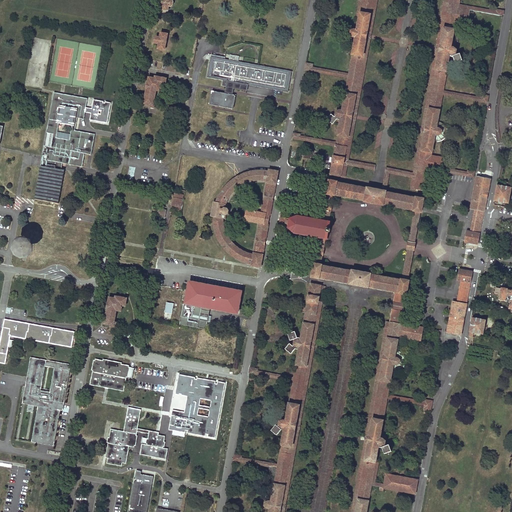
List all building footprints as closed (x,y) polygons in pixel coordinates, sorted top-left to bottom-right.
[(162,0),(161,10),(168,11),(168,6),(171,7),(172,6),(173,0),(162,0)] [(359,0),(356,17),(359,18),(357,31),(354,30),(351,31),(350,35),(353,37),(356,37),(349,74),(348,77),(342,111),(339,110),(336,112),(336,115),(334,117),(331,114),(327,119),(333,124),(337,119),(340,120),(336,143),(336,146),(330,174),(341,176),(372,0),(359,0)] [(372,0),(341,176),(345,177),(347,164),(348,160),(376,0),(372,0)] [(413,177),(410,189),(414,190),(415,188),(448,0),(444,0),(413,173),(413,177)] [(448,0),(415,188),(425,190),(429,169),(442,171),(442,168),(444,158),(431,156),(435,134),(438,135),(441,134),(441,131),(439,128),(436,128),(442,94),(443,91),(449,56),(453,57),(455,63),(462,61),(460,54),(456,55),(455,53),(456,50),(453,48),(451,47),(455,21),(467,24),(470,9),(458,7),(458,4),(459,0),(448,0)] [(458,4),(458,7),(470,9),(496,14),(496,11),(458,4)] [(159,43),(158,49),(165,50),(167,34),(161,33),(160,37),(156,37),(155,43),(159,43)] [(211,56),(207,77),(227,81),(227,78),(267,85),(267,88),(288,92),(292,71),(225,59),(211,56)] [(312,67),(312,70),(348,77),(349,74),(312,67)] [(147,89),(144,104),(150,105),(150,106),(155,108),(156,102),(154,102),(156,90),(160,91),(162,85),(165,86),(167,78),(155,76),(155,78),(149,77),(148,82),(147,82),(146,89),(147,89)] [(227,78),(227,81),(234,82),(267,88),(267,85),(227,78)] [(227,81),(225,93),(232,94),(234,82),(227,81)] [(211,91),(209,105),(233,109),(235,95),(232,94),(225,93),(211,91)] [(443,91),(442,94),(480,101),(481,98),(443,91)] [(54,92),(46,132),(53,133),(51,146),(44,145),(34,198),(55,202),(61,169),(62,163),(82,166),(84,153),(89,154),(90,154),(94,133),(75,130),(77,117),(83,118),(87,98),(54,92)] [(299,136),(299,139),(336,146),(336,143),(299,136)] [(304,151),(302,157),(311,159),(313,148),(310,148),(310,152),(304,151)] [(348,160),(347,164),(371,169),(368,181),(372,182),(375,165),(348,160)] [(386,168),(382,191),(386,191),(389,173),(413,177),(413,173),(386,168)] [(442,168),(442,171),(467,176),(468,172),(442,168)] [(55,202),(58,203),(64,169),(61,169),(55,202)] [(217,239),(221,243),(222,245),(224,248),(226,250),(235,259),(245,263),(249,264),(252,264),(251,266),(260,267),(265,244),(256,242),(253,254),(252,254),(248,253),(245,251),(241,249),(238,247),(235,245),(233,243),(231,240),(229,238),(227,235),(226,232),(224,228),(223,225),(223,222),(223,221),(223,219),(226,219),(226,215),(229,214),(229,210),(228,208),(228,204),(226,204),(227,201),(228,198),(230,195),(232,193),(235,190),(237,189),(240,186),(242,185),(245,183),(248,182),(252,181),(256,180),(259,180),(263,180),(260,193),(264,194),(274,195),(278,172),(261,169),(250,170),(239,174),(229,179),(222,188),(214,201),(211,217),(213,228),(217,239)] [(467,231),(465,241),(478,243),(480,233),(479,233),(484,211),(490,179),(477,177),(471,208),(475,209),(471,231),(467,231)] [(329,181),(327,190),(422,207),(423,199),(416,197),(416,198),(386,192),(386,191),(382,191),(367,188),(367,189),(336,183),(337,182),(329,181)] [(497,185),(494,201),(509,203),(511,188),(511,183),(506,182),(505,187),(497,185)] [(325,210),(323,221),(328,221),(330,211),(331,211),(332,205),(331,205),(333,195),(334,195),(334,194),(365,200),(365,201),(383,204),(414,209),(413,211),(415,211),(409,242),(409,241),(407,249),(408,249),(402,279),(401,279),(401,280),(371,274),(368,273),(368,274),(356,271),(352,270),(352,271),(321,266),(322,265),(320,265),(322,255),(323,255),(324,249),(323,249),(325,238),(320,237),(318,248),(316,254),(317,254),(315,264),(314,264),(313,268),(408,285),(408,280),(407,280),(413,250),(414,250),(415,243),(414,243),(420,212),(421,212),(422,207),(327,190),(327,194),(328,194),(326,204),(325,210)] [(174,193),(171,209),(180,211),(183,195),(174,193)] [(244,223),(241,236),(256,238),(265,240),(273,199),(264,198),(260,197),(257,208),(262,209),(261,213),(253,211),(254,208),(247,206),(247,210),(232,207),(230,217),(243,219),(242,222),(244,223)] [(281,217),(279,226),(288,227),(294,233),(320,237),(325,238),(327,239),(330,222),(328,221),(323,221),(298,216),(290,219),(281,217)] [(18,248),(17,266),(35,267),(36,249),(18,248)] [(313,268),(312,277),(319,278),(319,277),(350,283),(350,284),(369,287),(395,291),(394,301),(394,302),(396,303),(395,306),(394,307),(392,307),(391,314),(390,314),(389,321),(390,321),(401,323),(408,285),(313,268)] [(453,302),(447,332),(460,334),(466,304),(470,282),(472,272),(459,269),(457,280),(461,280),(457,302),(453,302)] [(189,287),(185,303),(210,307),(237,313),(241,291),(190,282),(189,283),(189,287)] [(270,508),(269,511),(280,511),(321,285),(311,284),(306,307),(303,307),(302,311),(305,312),(301,337),(297,337),(295,331),(288,333),(290,340),(294,339),(294,341),(294,344),(293,346),(290,343),(285,348),(291,354),(295,349),(299,349),(294,378),(293,381),(286,421),(283,421),(280,422),(280,425),(279,425),(278,426),(276,425),(271,431),(276,435),(282,427),(285,427),(278,464),(278,467),(277,469),(275,468),(276,467),(269,466),(269,468),(269,470),(270,472),(271,473),(272,474),(273,474),(274,475),(274,474),(276,474),(272,495),(267,494),(266,502),(265,506),(268,507),(270,508)] [(321,285),(280,511),(283,511),(325,286),(321,285)] [(496,287),(495,293),(500,294),(499,299),(506,300),(507,295),(511,296),(509,308),(511,308),(511,290),(507,290),(508,289),(496,287)] [(107,308),(104,324),(110,325),(110,327),(115,327),(117,322),(114,322),(116,310),(121,311),(122,305),(125,306),(127,298),(116,296),(115,298),(109,297),(108,302),(106,308),(107,308)] [(167,302),(165,312),(172,313),(174,303),(167,302)] [(183,303),(179,324),(206,328),(210,307),(185,303),(183,303)] [(472,317),(469,336),(472,337),(473,332),(483,334),(486,320),(472,317)] [(74,331),(7,319),(6,327),(3,327),(0,342),(0,360),(4,362),(7,346),(8,339),(9,334),(72,346),(74,331)] [(387,321),(351,511),(355,511),(390,321),(389,321),(387,321)] [(390,321),(355,511),(373,511),(366,511),(371,485),(375,461),(378,446),(382,447),(384,453),(392,451),(389,444),(385,446),(384,443),(385,440),(383,438),(380,438),(387,398),(388,395),(392,370),(396,371),(400,370),(403,368),(404,365),(403,365),(403,363),(402,363),(402,362),(403,362),(404,361),(405,361),(405,358),(399,352),(396,351),(398,336),(420,341),(423,327),(401,323),(390,321)] [(166,333),(168,326),(158,323),(156,331),(166,333)] [(151,343),(150,351),(171,353),(172,345),(151,343)] [(25,403),(33,357),(31,357),(23,403),(25,403)] [(46,359),(33,357),(25,403),(38,406),(32,441),(39,442),(39,439),(42,439),(41,443),(45,444),(46,440),(48,440),(47,444),(54,445),(60,410),(61,405),(63,406),(70,370),(67,370),(68,366),(58,364),(58,368),(53,392),(53,393),(44,392),(44,391),(49,366),(49,363),(45,362),(46,359)] [(95,358),(90,384),(105,387),(108,388),(124,391),(129,365),(122,364),(122,362),(103,359),(103,360),(95,358)] [(71,364),(46,359),(45,362),(49,363),(58,364),(68,366),(67,370),(70,370),(71,364)] [(257,370),(256,374),(293,381),(294,378),(257,370)] [(136,385),(132,405),(163,411),(166,390),(136,385)] [(104,395),(102,402),(105,403),(128,407),(141,409),(159,413),(162,413),(177,416),(178,413),(163,411),(132,405),(106,400),(108,388),(105,387),(104,395)] [(172,444),(188,447),(188,445),(196,447),(196,448),(211,451),(216,426),(217,424),(218,424),(219,419),(217,419),(220,399),(213,397),(213,395),(190,390),(189,393),(182,392),(178,413),(177,416),(172,444)] [(388,395),(387,398),(425,404),(425,401),(388,395)] [(128,407),(125,421),(124,431),(110,429),(105,457),(108,458),(107,463),(122,466),(122,463),(126,463),(129,446),(134,447),(137,431),(149,433),(147,444),(142,443),(140,454),(166,459),(168,448),(163,447),(165,436),(158,434),(159,432),(156,431),(138,428),(141,409),(128,407)] [(241,458),(241,461),(269,466),(276,467),(278,467),(278,464),(241,458)] [(375,461),(371,485),(380,487),(384,487),(384,484),(375,482),(379,462),(375,461)] [(384,487),(384,488),(415,493),(417,479),(386,474),(384,484),(384,487)] [(134,481),(128,511),(179,511),(180,511),(161,509),(161,511),(156,510),(155,511),(146,511),(152,484),(134,481)]
